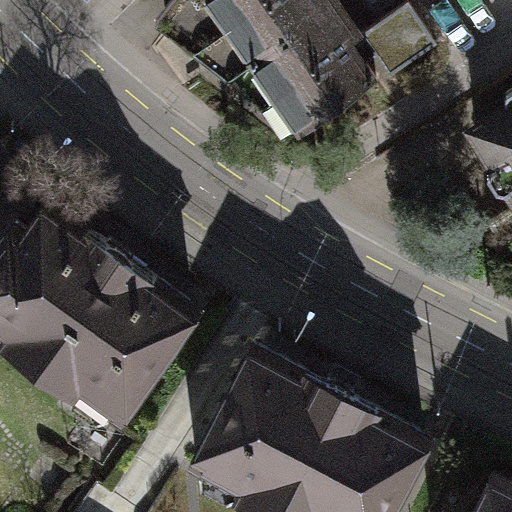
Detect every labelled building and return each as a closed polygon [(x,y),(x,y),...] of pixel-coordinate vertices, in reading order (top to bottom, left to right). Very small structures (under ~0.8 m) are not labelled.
[(378,76),(325,0),(168,0),(155,17),(299,129),(378,76)] [(408,4),(365,32),(391,71),(434,43),(408,4)] [(509,104),(476,126),(496,157),(487,162),(487,172),(497,187),(504,187),(511,182),(511,183),(511,83),(506,88),(504,96),(509,104)] [(0,331),(49,367),(48,380),(75,399),(87,394),(90,389),(112,405),(189,300),(29,185),(9,212),(0,205),(0,331)] [(423,431),(242,334),(183,444),(205,456),(200,467),(200,477),(227,492),(236,486),(284,511),(378,511),(383,503),(391,503),(405,476),(403,469),(423,431)] [(511,511),(511,478),(483,465),(459,511),(511,511)]
